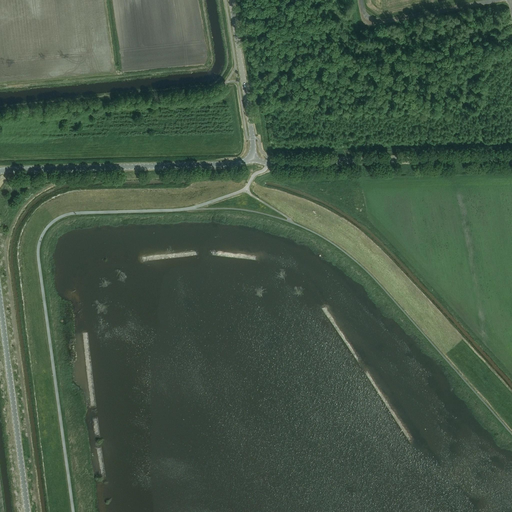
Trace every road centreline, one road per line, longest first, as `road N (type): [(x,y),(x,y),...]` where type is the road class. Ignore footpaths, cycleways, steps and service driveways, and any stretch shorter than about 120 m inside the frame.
road 1 (unclassified): [(252,155),(261,162),(511,158)]
road 2 (unclassified): [(0,171),(233,164),(252,155)]
road 3 (unclassified): [(26,511),(0,309)]
road 4 (unclassified): [(252,155),(230,0)]
